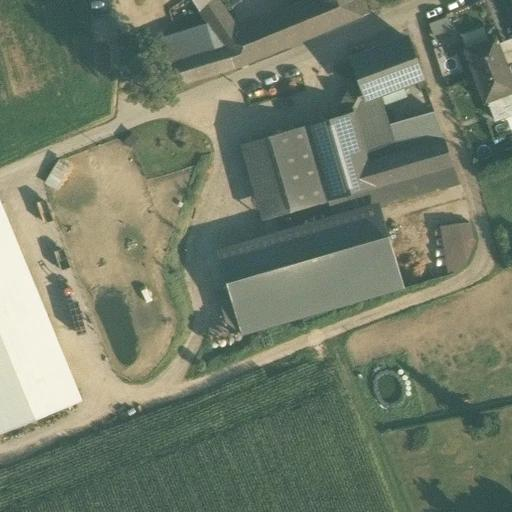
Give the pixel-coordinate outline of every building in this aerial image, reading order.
[(191,0),(199,12),(211,0),(191,0)] [(231,20),(217,0),(211,0),(199,12),(210,29),(231,20)] [(309,0),(296,6),(312,38),(368,15),(361,0),(309,0)] [(296,6),(275,15),(290,47),(312,38),(296,6)] [(238,31),(218,40),(223,49),(236,69),(237,70),(290,47),(275,15),(238,31)] [(447,17),(428,25),(434,39),(453,31),(447,17)] [(210,29),(214,34),(218,40),(238,31),(231,20),(210,29)] [(460,36),(465,51),(488,43),(483,28),(460,36)] [(182,45),(186,60),(223,49),(218,40),(214,34),(182,45)] [(363,92),(366,100),(378,96),(422,79),(407,39),(352,60),(363,92)] [(465,51),(474,77),(505,66),(498,47),(495,40),(488,43),(465,51)] [(511,42),(511,41),(498,47),(505,66),(511,63),(511,42)] [(236,69),(223,49),(186,60),(148,72),(155,94),(236,69)] [(511,82),(505,66),(474,77),(484,104),(487,103),(511,93),(511,82)] [(348,108),(355,95),(347,91),(341,104),(348,108)] [(352,113),(360,143),(389,134),(386,124),(378,96),(366,100),(363,92),(355,95),(348,108),(350,114),(352,113)] [(511,93),(487,103),(494,121),(505,117),(511,113),(511,93)] [(389,134),(395,155),(419,148),(415,136),(440,129),(434,112),(386,124),(389,134)] [(350,114),(306,127),(328,203),(374,189),(453,166),(452,163),(446,144),(445,141),(419,148),(395,155),(366,164),(360,143),(352,113),(350,114)] [(263,222),(328,203),(306,127),(241,146),(263,222)] [(415,136),(419,148),(445,141),(440,129),(415,136)] [(395,155),(389,134),(360,143),(366,164),(395,155)] [(58,158),(47,184),(59,188),(70,163),(58,158)] [(459,184),(453,166),(374,189),(328,203),(332,220),(459,184)] [(0,200),(0,435),(83,401),(0,200)] [(217,251),(224,275),(385,227),(379,204),(217,251)] [(441,227),(447,275),(461,271),(468,261),(474,245),(470,223),(441,227)] [(228,289),(241,332),(402,285),(385,227),(224,275),(228,289)] [(404,289),(402,285),(241,332),(242,336),(404,289)] [(229,335),(241,332),(228,289),(216,292),(229,335)]
